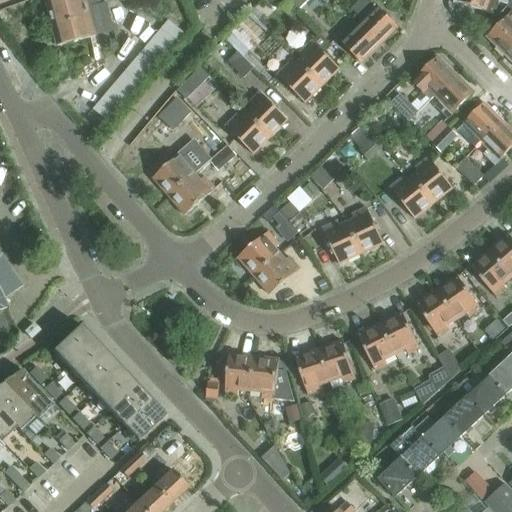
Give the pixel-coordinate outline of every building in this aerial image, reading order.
[(293,0),(290,3),(299,12),(311,0),(293,0)] [(363,21),(359,25),(381,47),(390,39),(387,37),(397,27),(376,6),(372,5),(371,6),(365,0),(354,0),(348,6),(363,21)] [(465,0),(463,5),(492,15),(497,0),(465,0)] [(496,48),(505,57),(511,49),(511,13),(489,37),(498,46),(496,48)] [(47,22),(14,52),(27,67),(60,36),(47,22)] [(381,47),(359,25),(355,29),(351,26),(337,39),(360,63),(370,54),(372,56),(381,47)] [(60,36),(27,67),(40,81),(73,50),(60,36)] [(304,57),(298,63),(323,88),(340,71),(312,43),(300,54),(304,57)] [(73,50),(40,81),(53,95),(87,65),(73,50)] [(238,54),(237,54),(228,64),(244,80),(254,70),(238,54)] [(430,94),(434,98),(456,76),(447,67),(445,69),(436,60),(412,84),(427,98),(430,94)] [(323,88),(298,63),(292,69),(289,65),(277,77),(305,105),(323,88)] [(87,65),(53,95),(66,110),(100,79),(87,65)] [(202,70),(179,93),(187,102),(211,80),(202,70)] [(456,76),(434,98),(438,102),(435,106),(449,120),(472,96),(463,87),(465,85),(456,76)] [(100,79),(66,110),(79,124),(113,93),(100,79)] [(113,93),(79,124),(92,138),(126,107),(113,93)] [(252,109),(246,115),(271,139),(288,122),(260,94),(249,105),(252,109)] [(400,96),(392,105),(410,122),(418,114),(400,96)] [(177,100),(159,118),(174,132),(192,115),(177,100)] [(126,107),(92,138),(107,155),(140,122),(126,107)] [(477,141),(481,145),(503,123),(494,114),(492,116),(483,107),(459,130),(473,144),(477,141)] [(271,139),(246,115),(241,120),(237,117),(226,128),(254,157),(271,139)] [(443,122),(426,139),(433,146),(450,129),(443,122)] [(503,123),(481,145),(485,149),(481,152),(496,166),(511,149),(511,135),(510,134),(511,131),(503,123)] [(450,129),(433,146),(440,154),(457,137),(450,129)] [(375,139),(357,155),(365,164),(383,149),(375,139)] [(154,180),(170,199),(196,176),(191,170),(194,166),(184,154),(154,180)] [(421,171),(412,178),(434,206),(453,190),(428,159),(418,167),(421,171)] [(466,160),(456,170),(474,188),(484,178),(466,160)] [(323,175),(315,182),(324,191),(332,183),(323,175)] [(196,176),(170,199),(185,217),(216,191),(205,179),(201,182),(196,176)] [(434,206),(412,178),(403,185),(400,181),(390,189),(415,221),(434,206)] [(310,184),(302,191),(310,199),(317,192),(310,184)] [(291,203),(281,211),(289,222),(299,214),(291,203)] [(357,219),(346,224),(361,256),(383,246),(367,209),(355,215),(357,219)] [(281,214),(275,219),(280,226),(287,221),(281,214)] [(361,256),(346,224),(336,229),(334,224),(322,230),(339,266),(361,256)] [(238,260),(254,278),(281,256),(275,249),(279,246),(269,234),(238,260)] [(511,240),(508,236),(489,253),(511,278),(511,240)] [(511,279),(511,278),(489,253),(471,269),(497,299),(507,291),(503,287),(511,279)] [(281,256),(254,278),(270,297),(300,271),(290,259),(286,262),(281,256)] [(0,312),(7,309),(3,300),(21,288),(0,257),(0,312)] [(458,279),(437,293),(457,322),(467,315),(469,319),(480,312),(458,279)] [(457,322),(437,293),(416,307),(439,340),(449,332),(447,328),(457,322)] [(402,315),(380,326),(395,357),(406,352),(408,356),(420,350),(402,315)] [(490,327),(485,332),(492,341),(504,331),(496,322),(490,327)] [(33,326),(25,334),(31,340),(39,332),(33,326)] [(395,357),(380,326),(358,337),(375,372),(387,367),(385,362),(395,357)] [(64,365),(67,369),(95,343),(80,327),(53,353),(57,357),(55,359),(63,367),(64,365)] [(511,336),(501,346),(511,358),(511,336)] [(95,343),(67,369),(71,372),(69,373),(77,382),(78,380),(81,384),(109,358),(95,343)] [(343,343),(319,351),(330,384),(342,380),(343,385),(356,381),(343,343)] [(330,384),(319,351),(295,359),(308,397),(320,393),(319,388),(330,384)] [(239,392),(251,393),(255,359),(230,356),(225,396),(238,397),(239,392)] [(109,358),(81,384),(85,387),(83,388),(91,396),(92,395),(95,398),(123,372),(109,358)] [(255,359),(251,393),(263,395),(262,400),(275,401),(280,361),(255,359)] [(511,359),(491,380),(506,396),(511,391),(511,359)] [(458,365),(446,372),(452,382),(462,372),(458,365)] [(36,369),(29,375),(40,386),(46,380),(36,369)] [(430,377),(429,380),(430,381),(438,394),(450,383),(452,382),(446,372),(444,369),(430,377)] [(13,378),(3,384),(35,418),(34,419),(37,422),(53,406),(22,373),(22,372),(13,378)] [(123,372),(95,398),(99,402),(97,403),(105,411),(106,410),(109,413),(137,387),(123,372)] [(469,400),(484,417),(506,396),(491,380),(478,392),(467,380),(458,388),(469,400)] [(0,385),(0,410),(17,429),(16,430),(19,433),(34,419),(35,418),(3,384),(0,385)] [(51,384),(44,391),(54,402),(61,395),(51,384)] [(208,384),(207,399),(218,401),(219,386),(208,384)] [(137,387),(109,413),(113,417),(111,418),(119,426),(120,425),(123,428),(151,402),(137,387)] [(65,399),(58,405),(68,416),(75,410),(65,399)] [(469,400),(447,420),(462,437),(484,417),(469,400)] [(151,402),(123,428),(127,432),(125,433),(133,441),(134,440),(138,444),(166,418),(151,402)] [(388,426),(402,421),(394,402),(381,407),(388,426)] [(310,405),(301,408),(305,419),(314,416),(310,405)] [(298,408),(286,411),(290,424),(302,421),(298,408)] [(0,442),(1,444),(1,443),(16,430),(17,429),(0,410),(0,442)] [(79,414),(72,420),(82,431),(89,425),(79,414)] [(430,427),(420,436),(440,458),(462,437),(447,420),(434,432),(430,427)] [(412,452),(402,461),(418,478),(440,458),(420,436),(413,428),(400,439),(412,452)] [(93,429),(86,435),(96,446),(103,440),(93,429)] [(65,436),(58,443),(67,452),(74,446),(65,436)] [(106,444),(100,450),(110,461),(117,455),(106,444)] [(276,449),(263,461),(283,482),(291,475),(276,449)] [(50,450),(44,456),(53,466),(59,460),(50,450)] [(139,453),(130,463),(136,470),(146,460),(139,453)] [(418,478),(402,461),(380,482),(395,499),(418,478)] [(136,470),(130,463),(120,472),(126,479),(136,470)] [(35,464),(29,470),(38,480),(44,474),(35,464)] [(331,468),(320,478),(330,489),(341,479),(331,468)] [(171,472),(154,488),(171,506),(188,490),(171,472)] [(20,478),(14,484),(23,494),(29,488),(20,478)] [(105,485),(95,495),(102,502),(112,492),(105,485)] [(511,511),(511,492),(507,487),(486,505),(492,511),(511,511)] [(154,488),(137,504),(144,511),(164,511),(171,506),(154,488)] [(6,492),(0,497),(0,499),(8,508),(14,502),(6,492)] [(102,502),(95,495),(86,504),(92,511),(102,502)]
